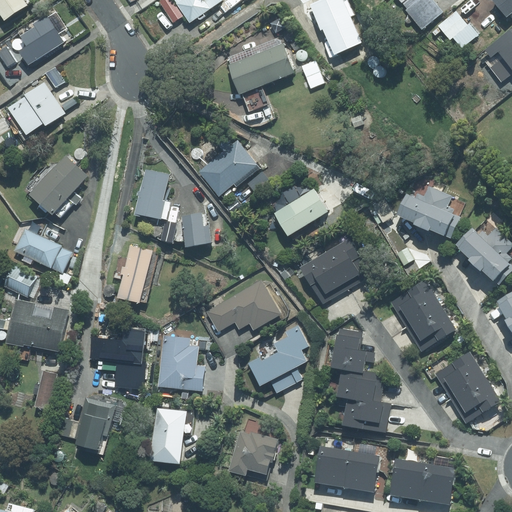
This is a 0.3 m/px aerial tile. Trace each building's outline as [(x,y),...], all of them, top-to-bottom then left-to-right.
[(31,0),(0,0),(14,20),(35,5),(31,0)] [(165,0),(161,3),(176,24),(184,18),(172,2),(174,0),(165,0)] [(181,0),(197,22),(204,18),(205,20),(212,15),(211,13),(229,0),(181,0)] [(348,0),(326,0),(317,5),(330,30),(332,28),(346,55),(370,43),(348,0)] [(449,12),(438,0),(423,0),(412,10),(429,29),(449,12)] [(61,28),(68,23),(61,11),(53,16),(52,15),(40,23),(42,27),(29,36),(36,46),(28,51),(37,65),(70,42),(61,28)] [(460,11),(437,33),(439,35),(446,29),(456,40),(459,38),(468,48),(483,34),(474,24),(473,25),(460,11)] [(495,14),(488,21),(497,30),(504,24),(495,14)] [(511,33),(493,50),(499,57),(507,51),(511,57),(511,33)] [(306,72),(298,50),(302,48),(299,40),(288,44),(285,38),(235,57),(257,112),(276,104),(269,86),(306,72)] [(21,64),(11,46),(2,51),(12,69),(21,64)] [(59,68),(50,75),(60,89),(69,82),(59,68)] [(30,91),(34,96),(16,108),(35,135),(53,122),(55,125),(71,114),(49,83),(44,87),(41,83),(30,91)] [(224,145),(229,152),(204,172),(225,197),(264,165),(243,139),(235,146),(230,140),(224,145)] [(71,156),(39,194),(64,214),(76,200),(82,205),(87,198),(81,193),(95,176),(71,156)] [(151,170),(144,214),(171,218),(174,201),(172,200),(176,173),(151,170)] [(266,172),(252,184),(260,193),(273,181),(266,172)] [(415,194),(407,214),(414,217),(414,215),(427,220),(423,231),(429,233),(447,191),(435,186),(431,196),(425,193),(423,198),(415,194)] [(324,188),(286,212),(300,235),(339,211),(324,188)] [(465,218),(466,214),(464,214),(465,211),(455,206),(459,196),(447,191),(429,233),(435,236),(439,226),(457,234),(456,236),(461,238),(469,220),(465,218)] [(216,243),(209,214),(188,219),(194,248),(216,243)] [(484,257),(480,262),(484,265),(511,236),(503,229),(495,238),(487,231),(486,233),(480,228),(468,243),(484,257)] [(30,229),(20,250),(68,273),(77,253),(66,248),(67,247),(30,229)] [(511,236),(484,265),(489,270),(492,266),(506,278),(505,280),(509,284),(511,281),(511,236)] [(367,265),(374,261),(360,238),(333,254),(354,289),(374,277),(367,265)] [(125,274),(129,274),(126,297),(151,302),(159,251),(134,247),(131,267),(126,267),(125,274)] [(333,254),(310,267),(331,302),(354,289),(333,254)] [(19,267),(10,287),(33,298),(42,278),(19,267)] [(435,279),(397,302),(412,327),(450,304),(435,279)] [(267,280),(212,312),(224,332),(240,322),(244,330),(256,322),(261,330),(287,315),(267,280)] [(22,300),(13,344),(30,347),(31,344),(66,351),(75,310),(22,300)] [(450,304),(412,327),(428,352),(466,329),(450,304)] [(309,350),(315,346),(304,325),(291,331),(294,337),(281,344),(286,352),(268,361),(266,358),(256,363),(268,386),(276,382),(283,393),(309,380),(302,368),(315,361),(309,350)] [(353,368),(373,372),(375,362),(378,362),(380,352),(376,351),(377,346),(369,344),(370,338),(366,338),(367,332),(345,328),(343,336),(347,337),(342,366),(353,368)] [(469,334),(462,338),(465,343),(472,338),(469,334)] [(202,365),(205,346),(194,345),(195,339),(168,336),(162,386),(208,391),(210,366),(202,365)] [(480,352),(442,375),(457,399),(495,375),(480,352)] [(353,368),(348,395),(360,397),(386,402),(392,375),(373,372),(353,368)] [(48,371),(41,409),(56,412),(63,374),(48,371)] [(495,375),(457,399),(473,425),(511,401),(495,375)] [(83,439),(81,448),(110,455),(122,405),(90,397),(84,423),(67,419),(64,435),(83,439)] [(360,397),(354,425),(392,432),(397,404),(386,402),(360,397)] [(163,409),(160,462),(190,464),(193,411),(163,409)] [(237,471),(272,481),(275,473),(277,474),(286,440),(256,432),(255,435),(248,434),(237,471)] [(331,446),(325,482),(354,486),(360,451),(331,446)] [(360,451),(354,486),(384,491),(390,456),(360,451)] [(408,458),(401,494),(429,499),(436,463),(408,458)] [(436,463),(429,499),(459,505),(466,469),(436,463)] [(5,482),(0,491),(7,495),(12,487),(5,482)] [(0,511),(37,511),(38,509),(14,503),(12,511),(0,508),(0,511)]
